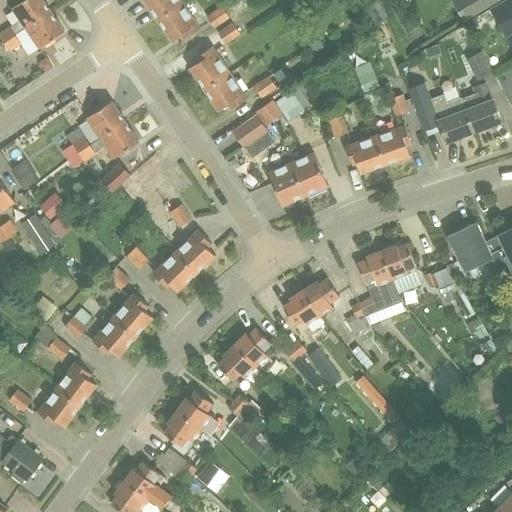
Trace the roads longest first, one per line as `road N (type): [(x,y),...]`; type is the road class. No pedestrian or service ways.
road 1 (residential): [(275,262),(194,331),(55,511)]
road 2 (residential): [(275,262),(121,41)]
road 3 (residential): [(511,169),(358,220),(275,262)]
road 4 (residential): [(0,124),(121,41)]
